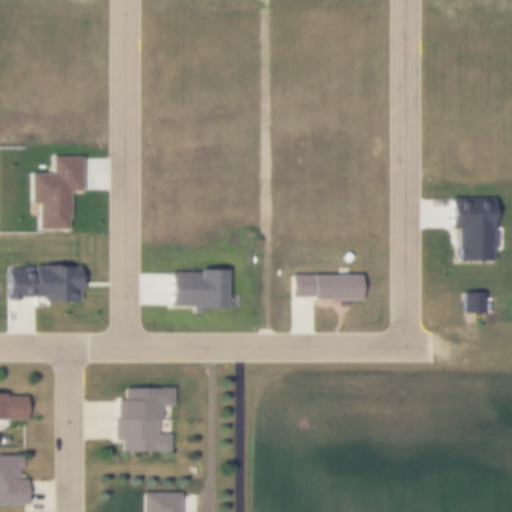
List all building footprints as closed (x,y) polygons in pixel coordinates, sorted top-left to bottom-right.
[(2,270),(15,270),(15,267),(73,267),(73,301),(39,301),(39,297),(15,297),(15,300),(2,300),(2,270)] [(287,275),(356,275),(356,300),(309,300),(309,297),(287,297),(287,275)] [(124,389),(124,402),(116,402),(116,416),(112,416),(112,437),(118,437),(118,454),(168,453),(168,432),(156,432),(156,425),(160,425),(160,408),(169,408),(169,389),(124,389)] [(0,395),(21,395),(21,420),(0,420),(0,395)] [(0,456),(0,507),(20,507),(20,480),(12,480),(12,466),(19,466),(19,456),(0,456)]
